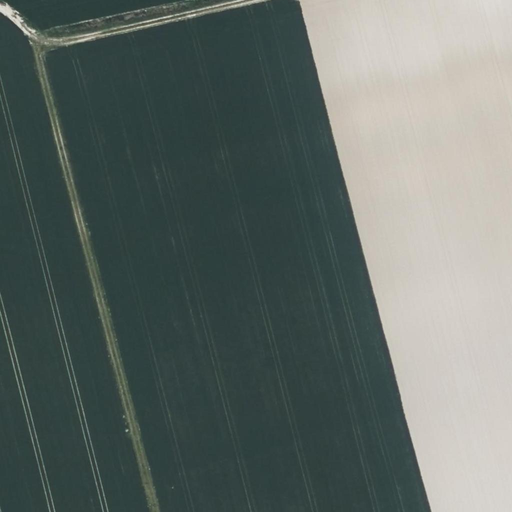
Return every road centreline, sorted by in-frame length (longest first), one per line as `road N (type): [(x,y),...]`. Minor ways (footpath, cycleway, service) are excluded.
road 1 (track): [(37,45),(155,511)]
road 2 (track): [(0,5),(18,12),(37,45),(229,0)]
